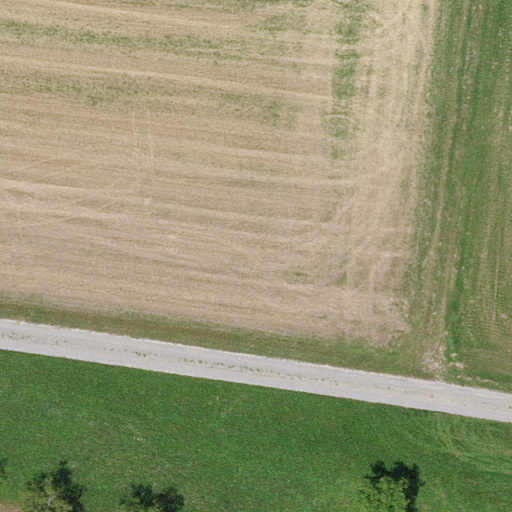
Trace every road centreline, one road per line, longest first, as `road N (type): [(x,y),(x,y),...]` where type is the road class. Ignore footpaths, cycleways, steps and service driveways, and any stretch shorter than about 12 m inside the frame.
road 1 (track): [(0,335),(511,408)]
road 2 (track): [(432,397),(485,0)]
